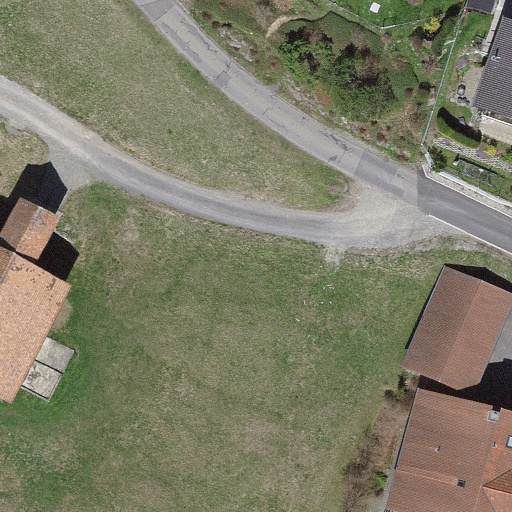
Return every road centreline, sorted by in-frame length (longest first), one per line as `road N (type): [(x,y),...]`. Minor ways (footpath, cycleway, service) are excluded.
road 1 (residential): [(0,102),(43,120),(133,182),(224,214),(370,233),(410,225),(429,203)]
road 2 (residential): [(154,0),(206,56),(319,144),(429,203)]
